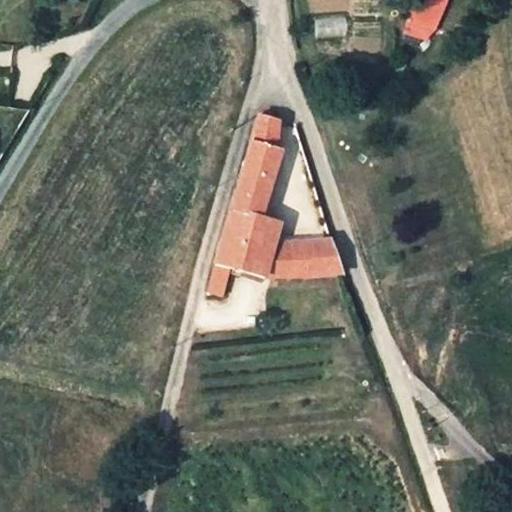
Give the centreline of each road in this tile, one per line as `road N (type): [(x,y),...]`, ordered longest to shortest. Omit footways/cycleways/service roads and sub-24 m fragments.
road 1 (unclassified): [(273,22),(441,511)]
road 2 (unclassified): [(135,511),(273,22)]
road 3 (unclassified): [(143,0),(99,32),(0,187)]
